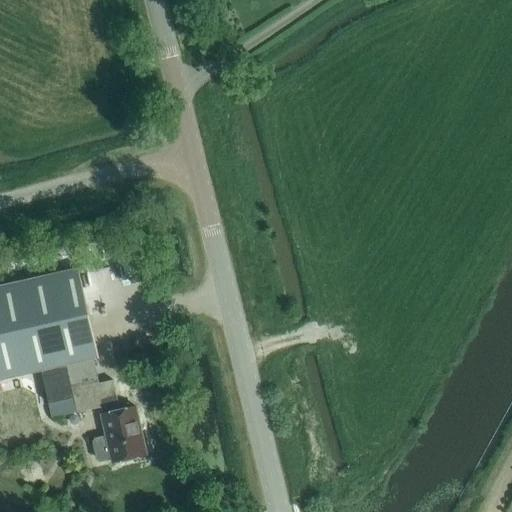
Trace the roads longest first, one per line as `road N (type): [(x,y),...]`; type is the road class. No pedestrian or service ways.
road 1 (tertiary): [(279,511),(193,155)]
road 2 (unclassified): [(0,202),(193,155)]
road 3 (tertiary): [(193,155),(155,0)]
